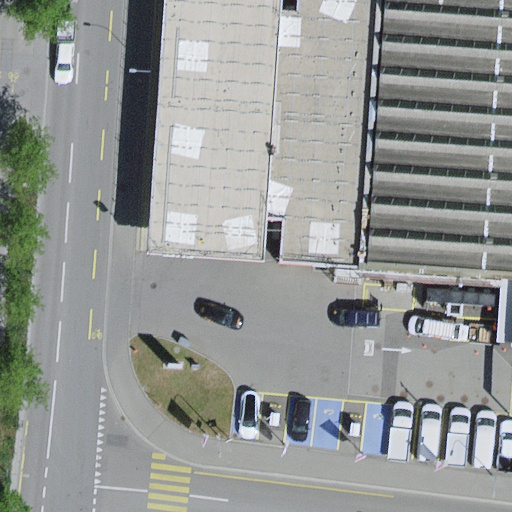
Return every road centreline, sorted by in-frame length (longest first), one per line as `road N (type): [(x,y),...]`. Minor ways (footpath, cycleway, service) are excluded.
road 1 (tertiary): [(50,484),(81,0)]
road 2 (residential): [(316,511),(50,484)]
